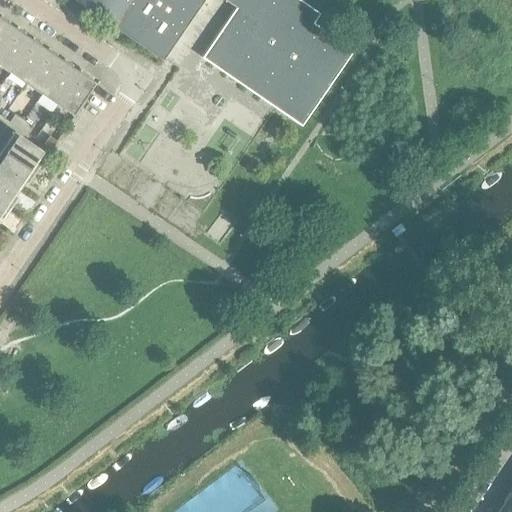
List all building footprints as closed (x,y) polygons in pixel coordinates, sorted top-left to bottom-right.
[(116,25),(163,58),(203,0),(225,0),(239,9),(206,57),(302,123),(351,51),(311,24),(318,14),(297,0),(75,0),(83,5),(85,3),(98,12),(106,18),(105,20),(115,27),(116,25)] [(1,18),(0,19),(0,53),(17,29),(1,18)] [(17,29),(0,53),(0,65),(10,73),(33,40),(17,29)] [(33,40),(10,73),(26,83),(49,50),(33,40)] [(64,61),(49,50),(26,83),(42,94),(64,61)] [(80,72),(64,61),(42,94),(58,105),(80,72)] [(97,83),(80,72),(58,105),(74,117),(97,83)] [(19,128),(24,121),(15,115),(10,122),(19,128)] [(24,121),(19,128),(27,134),(33,127),(24,121)] [(45,152),(15,131),(6,126),(0,134),(0,148),(36,173),(43,162),(40,160),(45,152)] [(51,150),(57,142),(50,137),(44,145),(51,150)] [(36,173),(0,148),(0,175),(20,189),(25,182),(28,184),(36,173)] [(0,201),(11,209),(19,198),(15,195),(20,189),(0,175),(0,201)] [(0,201),(0,218),(1,217),(4,220),(11,209),(0,201)]
